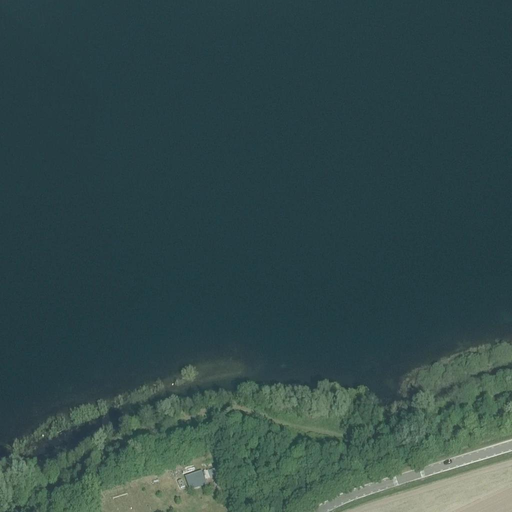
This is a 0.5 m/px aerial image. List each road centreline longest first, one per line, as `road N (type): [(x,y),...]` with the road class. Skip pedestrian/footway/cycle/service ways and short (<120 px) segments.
road 1 (track): [(511,393),(351,443),(325,444),(253,415),(211,415),(141,438),(14,511)]
road 2 (unclassified): [(315,511),(361,489),(511,444)]
